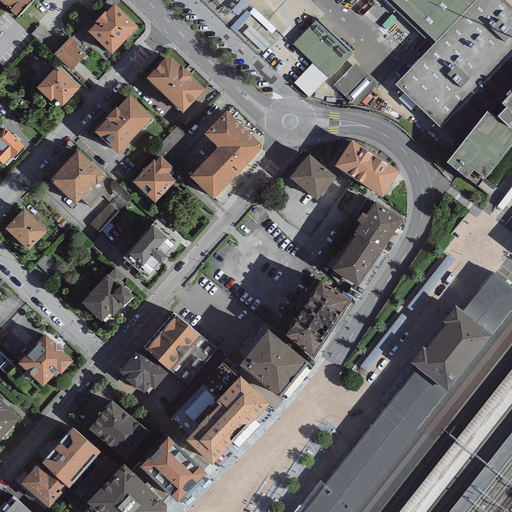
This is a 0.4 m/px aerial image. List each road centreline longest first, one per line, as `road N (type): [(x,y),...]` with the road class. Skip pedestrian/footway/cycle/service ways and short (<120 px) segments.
road 1 (residential): [(282,136),(273,165),(102,361)]
road 2 (residential): [(170,24),(0,202)]
road 3 (residential): [(483,247),(360,400),(339,404),(315,391)]
road 4 (tertiary): [(332,364),(412,241),(420,182)]
road 5 (residential): [(214,511),(315,391)]
road 6 (residential): [(102,361),(0,473)]
road 7 (residential): [(102,361),(0,261)]
